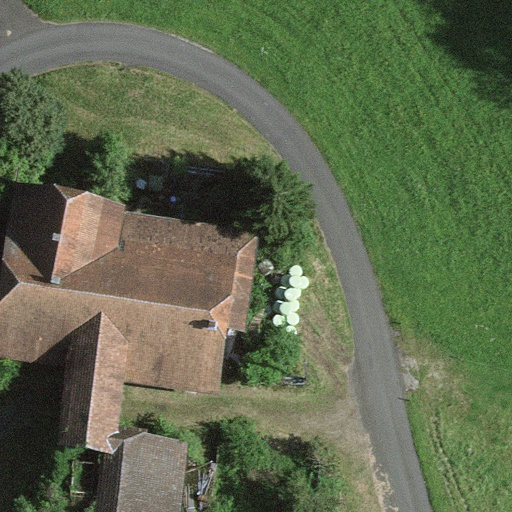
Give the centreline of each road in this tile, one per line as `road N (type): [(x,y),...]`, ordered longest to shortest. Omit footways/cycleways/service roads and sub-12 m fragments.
road 1 (track): [(421,511),(355,253),(308,157),(236,88),(157,58),(84,55),(0,73)]
road 2 (unknown): [(0,431),(48,413),(170,414),(345,447),(411,470)]
